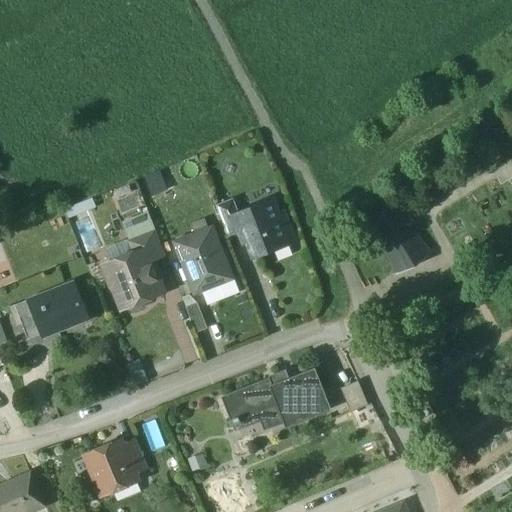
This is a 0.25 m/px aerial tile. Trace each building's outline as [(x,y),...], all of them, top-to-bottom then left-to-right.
[(232,199),(216,206),(227,236),(242,230),(236,215),(238,214),(232,199)] [(238,214),(236,215),(242,230),(253,257),(274,249),(272,246),(287,240),(272,201),(238,214)] [(401,204),(390,211),(388,208),(373,217),(375,221),(364,227),(375,246),(381,243),(399,272),(425,255),(407,226),(413,223),(401,204)] [(122,220),(130,238),(155,227),(147,210),(122,220)] [(211,229),(175,243),(194,293),(228,280),(218,255),(221,254),(211,229)] [(154,230),(126,241),(132,256),(137,267),(150,262),(165,257),(154,230)] [(132,256),(102,267),(110,286),(114,284),(123,308),(126,307),(127,308),(132,311),(141,307),(144,302),(143,300),(162,292),(150,262),(137,267),(132,256)] [(73,283),(28,300),(41,334),(42,337),(87,320),(73,283)] [(196,304),(186,308),(188,314),(198,310),(196,304)] [(198,310),(188,314),(195,331),(205,328),(198,310)] [(33,313),(19,319),(27,340),(41,334),(33,313)] [(313,372),(274,387),(271,380),(223,399),(231,420),(228,421),(230,427),(240,423),(239,421),(261,413),(267,429),(285,422),(287,427),(328,411),(313,372)] [(358,382),(341,389),(351,412),(368,405),(358,382)] [(368,405),(351,412),(357,429),(375,421),(368,405)] [(134,440),(121,445),(134,475),(147,469),(134,440)] [(118,443),(112,445),(112,446),(105,449),(104,448),(85,456),(94,479),(92,485),(94,491),(101,494),(101,495),(136,481),(134,475),(121,445),(120,441),(117,442),(118,443)] [(30,473),(0,486),(0,511),(30,511),(44,506),(30,473)]
